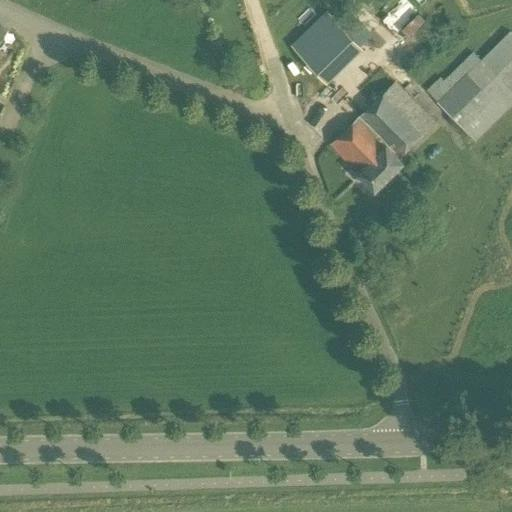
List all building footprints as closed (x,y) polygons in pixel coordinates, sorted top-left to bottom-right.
[(394,31),(416,7),(408,0),(396,0),(380,18),(394,31)] [(335,20),(323,31),(346,54),(357,43),(335,20)] [(475,141),(511,103),(511,31),(510,30),(438,103),(475,141)] [(304,57),(313,49),(298,35),(290,43),(304,57)] [(375,190),(405,160),(400,155),(434,122),(395,82),(330,144),(375,190)]
